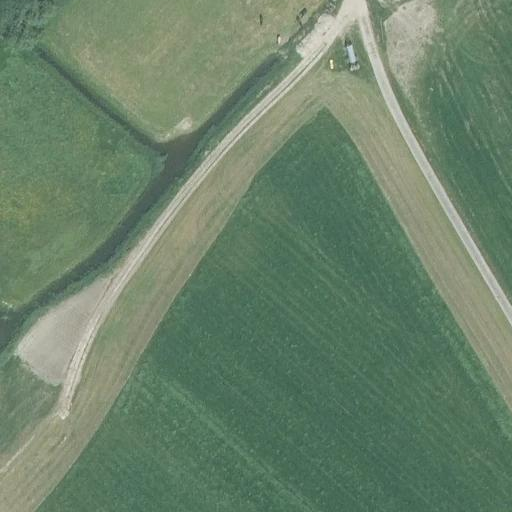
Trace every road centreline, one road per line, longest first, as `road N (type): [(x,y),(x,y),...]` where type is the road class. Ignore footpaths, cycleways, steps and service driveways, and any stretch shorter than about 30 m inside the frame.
road 1 (track): [(357,0),(166,217),(108,306),(24,488),(0,505)]
road 2 (track): [(363,0),(381,81),(511,303)]
